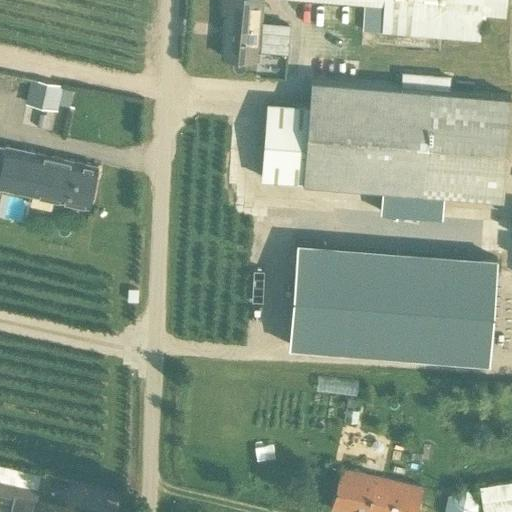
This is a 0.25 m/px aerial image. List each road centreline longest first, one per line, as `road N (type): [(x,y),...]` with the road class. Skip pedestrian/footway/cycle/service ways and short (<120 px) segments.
road 1 (unclassified): [(148,511),(175,0)]
road 2 (unknown): [(0,57),(171,86)]
road 3 (unknown): [(157,344),(0,316)]
